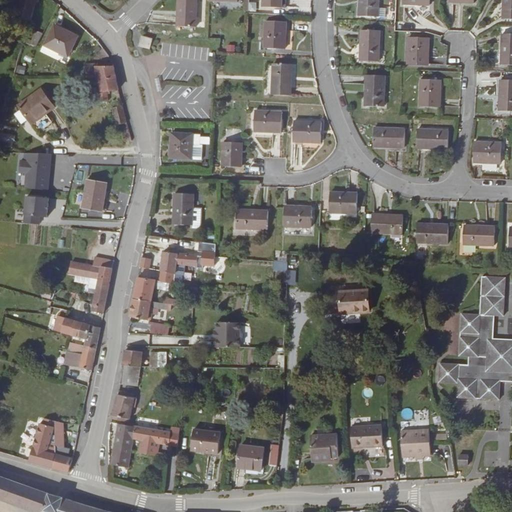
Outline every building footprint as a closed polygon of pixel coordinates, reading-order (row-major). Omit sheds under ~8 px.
[(19,0),(14,15),(29,21),(31,21),(36,0),(19,0)] [(196,27),(196,0),(177,0),(177,27),(196,27)] [(359,0),(359,16),(385,17),(385,8),(378,8),(378,0),(359,0)] [(511,0),(503,0),(502,19),(511,19),(511,0)] [(264,48),(285,49),(286,22),(265,21),(264,48)] [(54,25),(45,45),(68,57),(78,36),(54,25)] [(23,43),(24,43),(36,46),(43,34),(27,29),(23,43)] [(361,30),(360,61),(378,62),(379,31),(361,30)] [(511,34),(501,34),(501,65),(511,65),(511,34)] [(139,46),(149,48),(152,39),(142,36),(139,46)] [(429,38),(408,37),(407,64),(428,65),(429,38)] [(106,91),(118,90),(112,63),(95,64),(95,65),(84,65),(84,77),(100,77),(100,90),(94,90),(94,99),(107,98),(106,91)] [(292,65),(273,64),(272,95),(290,95),(292,65)] [(366,75),(365,106),(383,107),(384,76),(366,75)] [(420,80),(419,107),(440,108),(440,81),(420,80)] [(511,80),(500,80),(499,111),(511,111),(511,80)] [(18,105),(31,124),(55,108),(41,88),(18,105)] [(116,126),(127,123),(122,106),(112,108),(116,126)] [(254,131),(281,133),(282,112),(255,111),(254,131)] [(294,121),(293,141),(320,143),(321,122),(294,121)] [(373,146),(404,148),(405,129),(373,128),(373,146)] [(448,149),(448,131),(417,130),(417,148),(448,149)] [(192,159),(193,134),(171,133),(170,158),(192,159)] [(241,167),(242,143),(223,142),(222,166),(241,167)] [(473,162),(501,164),(501,143),(474,142),(473,162)] [(51,154),(28,153),(27,161),(20,161),(19,172),(26,173),(25,188),(47,190),(51,154)] [(87,180),(82,208),(102,211),(107,183),(87,180)] [(330,192),(329,213),(357,214),(357,193),(330,192)] [(175,193),(173,224),(192,225),(193,194),(175,193)] [(24,222),(39,224),(39,216),(47,217),(48,198),(26,196),(24,222)] [(311,227),(312,207),(284,206),(284,226),(311,227)] [(237,210),(236,228),(267,229),(268,211),(237,210)] [(402,234),(403,215),(371,214),(371,233),(402,234)] [(448,225),(417,224),(417,242),(448,243),(448,225)] [(464,226),(463,244),(494,245),(495,227),(464,226)] [(198,255),(163,252),(161,270),(175,272),(176,264),(197,266),(197,263),(198,255)] [(222,258),(215,257),(201,256),(201,264),(221,266),(222,258)] [(91,304),(93,305),(91,311),(103,313),(108,291),(114,261),(94,257),(93,266),(71,262),(69,273),(90,277),(88,288),(96,289),(95,296),(92,295),(91,304)] [(141,259),(139,267),(155,269),(156,261),(141,259)] [(287,263),(275,262),(274,271),(281,271),(280,287),(287,287),(287,283),(287,271),(287,263)] [(135,291),(133,299),(151,301),(154,287),(160,288),(160,286),(169,287),(169,286),(173,286),(173,283),(174,283),(175,272),(161,270),(159,280),(137,277),(136,288),(135,291)] [(295,271),(287,271),(287,283),(295,283),(295,271)] [(482,277),(480,315),(494,316),(503,316),(505,278),(482,277)] [(339,314),(370,313),(369,290),(338,291),(339,314)] [(129,317),(130,317),(149,320),(151,319),(152,313),(151,311),(149,311),(150,307),(171,310),(171,309),(172,304),(168,304),(151,301),(133,299),(131,308),(129,317)] [(511,339),(493,339),(494,316),(480,315),(461,314),(459,356),(469,357),(468,365),(439,363),(438,382),(458,384),(457,397),(499,400),(500,381),(511,381),(511,339)] [(67,318),(58,316),(54,330),(71,335),(79,337),(83,323),(67,318)] [(286,321),(281,321),(272,319),(271,324),(279,325),(278,337),(285,337),(286,321)] [(217,322),(216,347),(240,348),(240,323),(217,322)] [(99,335),(100,327),(83,323),(79,337),(86,339),(84,346),(96,349),(99,335)] [(168,335),(168,333),(169,325),(151,323),(150,333),(168,335)] [(265,348),(285,348),(285,337),(278,337),(277,337),(277,344),(265,344),(265,348)] [(69,343),(67,350),(68,351),(82,354),(84,346),(69,343)] [(84,346),(82,354),(68,351),(65,365),(92,370),(92,366),(96,349),(84,346)] [(124,357),(122,365),(140,367),(142,351),(125,350),(124,357)] [(150,352),(150,367),(165,367),(165,352),(150,352)] [(122,365),(121,375),(139,377),(140,367),(122,365)] [(187,367),(185,382),(194,383),(195,367),(187,367)] [(121,375),(119,384),(138,386),(139,377),(121,375)] [(88,386),(68,380),(66,387),(87,393),(88,386)] [(118,392),(111,418),(129,422),(132,407),(135,397),(134,397),(134,395),(118,392)] [(42,436),(55,436),(55,421),(42,421),(42,436)] [(52,468),(68,472),(73,459),(67,457),(69,449),(63,447),(63,431),(67,432),(67,423),(55,421),(55,436),(55,454),(52,468)] [(128,467),(132,438),(135,427),(118,424),(111,465),(128,467)] [(352,448),(383,446),(382,426),(351,427),(352,448)] [(178,446),(180,434),(135,427),(132,438),(140,440),(139,444),(148,445),(158,446),(159,443),(178,446)] [(191,450),(218,453),(221,432),(193,429),(191,450)] [(416,460),(424,459),(423,456),(431,456),(430,430),(401,431),(402,457),(415,456),(416,460)] [(337,434),(310,436),(312,462),(327,461),(327,457),(332,457),(339,457),(337,434)] [(29,461),(52,468),(55,454),(45,451),(46,445),(34,441),(29,461)] [(0,450),(0,452),(14,457),(16,450),(2,445),(0,450)] [(237,468),(261,471),(264,448),(240,445),(237,468)] [(277,466),(279,446),(271,445),(269,465),(277,466)] [(468,455),(458,455),(458,465),(468,465),(468,463),(470,463),(470,458),(468,458),(468,455)] [(112,511),(64,498),(60,497),(53,495),(0,476),(0,499),(34,511),(43,511),(46,511),(48,511),(112,511)]
